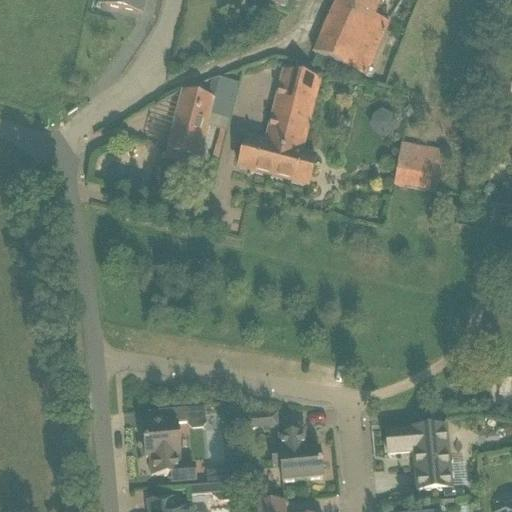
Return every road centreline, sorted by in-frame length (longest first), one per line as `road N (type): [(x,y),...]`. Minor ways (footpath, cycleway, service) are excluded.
road 1 (residential): [(357,511),(346,400),(96,358)]
road 2 (residential): [(320,0),(302,32),(280,46),(150,98),(47,155)]
road 3 (track): [(346,400),(389,396),(435,376),(464,346),(491,279),(511,269)]
road 4 (residential): [(96,358),(69,193),(47,155)]
road 5 (residential): [(109,511),(96,358)]
